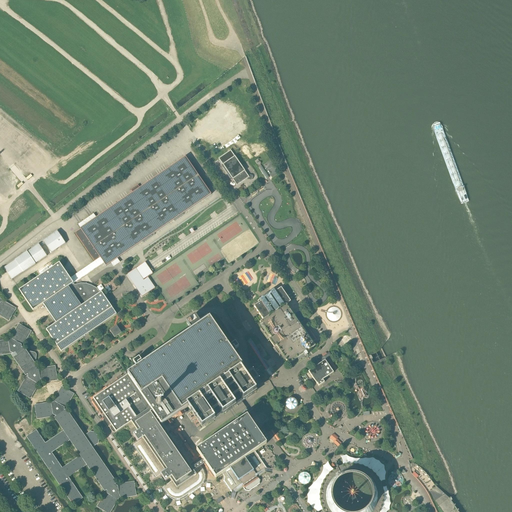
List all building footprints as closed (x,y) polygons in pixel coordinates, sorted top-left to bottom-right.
[(246,176),(229,151),(217,160),(221,165),(222,167),(225,172),(227,174),(230,179),(232,181),(235,187),(245,180),(248,178),(246,176)] [(100,258),(106,267),(212,195),(208,188),(209,187),(193,163),(190,165),(185,158),(140,189),(137,186),(132,190),(134,193),(75,233),(94,261),(100,258)] [(269,178),(262,166),(259,168),(267,180),(269,178)] [(57,231),(43,241),(51,253),(66,243),(57,231)] [(15,260),(4,268),(12,280),(23,272),(24,272),(36,264),(35,264),(47,256),(39,244),(27,252),(27,251),(15,260)] [(153,273),(145,262),(136,269),(143,280),(153,273)] [(81,306),(68,287),(73,283),(59,263),(19,290),(33,311),(43,304),(56,323),(46,330),(61,352),(117,314),(101,292),(100,293),(81,306)] [(136,269),(136,268),(127,275),(142,297),(155,288),(148,277),(144,280),(143,280),(136,269)] [(241,276),(245,284),(250,281),(245,273),(241,276)] [(86,284),(81,283),(74,285),(73,283),(68,287),(81,306),(100,293),(97,288),(92,285),(86,284)] [(277,289),(271,293),(269,290),(258,298),(254,300),(256,303),(251,307),(260,321),(261,320),(285,305),(287,304),(287,303),(277,289)] [(0,315),(9,320),(12,314),(15,309),(1,300),(1,301),(0,300),(0,315)] [(306,333),(287,304),(285,305),(261,320),(260,321),(259,321),(271,338),(269,340),(271,343),(274,347),(276,346),(288,364),(315,345),(310,339),(306,333)] [(192,331),(173,344),(172,342),(161,350),(162,352),(140,367),(138,363),(142,361),(139,357),(133,362),(135,365),(136,365),(138,368),(128,375),(151,409),(153,413),(161,425),(162,425),(166,422),(170,419),(178,414),(182,411),(188,407),(202,428),(215,419),(203,401),(211,396),(223,414),(236,405),(223,387),(231,382),(243,400),(256,391),(241,369),(243,368),(230,349),(233,347),(235,349),(239,347),(235,342),(232,344),(232,345),(229,347),(208,316),(199,322),(196,317),(186,323),(192,331)] [(28,354),(23,348),(21,349),(21,347),(21,345),(22,346),(30,331),(25,328),(19,325),(11,339),(12,339),(10,340),(9,341),(9,340),(0,341),(0,355),(11,353),(11,352),(12,353),(14,354),(12,355),(26,375),(28,374),(28,376),(28,378),(27,377),(19,391),(24,394),(30,398),(39,384),(37,383),(39,382),(40,381),(41,383),(57,380),(56,372),(55,367),(38,369),(39,370),(37,370),(35,369),(37,368),(32,361),(35,359),(36,355),(35,354),(35,353),(31,352),(28,354)] [(316,336),(311,329),(306,333),(310,339),(316,336)] [(322,361),(305,372),(314,384),(316,387),(321,383),(320,380),(330,373),(322,361)] [(339,380),(329,386),(328,385),(324,387),(325,389),(318,393),(317,392),(316,393),(322,402),(323,401),(322,399),(330,394),(330,393),(340,386),(340,385),(341,384),(342,385),(343,385),(342,382),(345,380),(345,381),(345,382),(346,382),(347,382),(348,381),(348,380),(349,380),(348,378),(348,379),(346,376),(345,375),(346,374),(344,373),(342,375),(343,376),(344,377),(345,378),(341,381),(340,382),(339,381),(338,382),(337,381),(339,380)] [(128,375),(93,399),(112,425),(116,432),(131,422),(132,422),(151,409),(128,375)] [(99,439),(97,436),(95,433),(91,432),(84,436),(66,410),(64,412),(64,410),(64,408),(65,408),(73,394),(68,391),(62,387),(54,401),(55,402),(53,403),(52,404),(51,403),(35,406),(36,412),(38,419),(54,416),(54,415),(55,416),(57,417),(55,418),(64,431),(45,444),(36,431),(28,437),(73,504),(82,498),(68,478),(87,464),(105,491),(107,489),(107,491),(107,493),(106,493),(98,507),(103,510),(106,511),(110,511),(117,500),(116,499),(118,498),(119,497),(120,498),(136,496),(135,489),(134,482),(117,485),(118,486),(116,485),(114,484),(116,483),(91,447),(98,443),(99,439)] [(293,407),(290,398),(282,401),(285,410),(293,407)] [(169,435),(162,425),(161,425),(153,413),(151,409),(132,422),(131,422),(138,432),(133,435),(136,439),(138,442),(141,440),(143,439),(165,471),(164,472),(161,475),(163,477),(165,482),(169,479),(168,479),(170,478),(172,481),(177,488),(196,475),(194,471),(189,465),(173,441),(169,435)] [(264,420),(268,417),(263,411),(260,414),(264,420)] [(247,415),(196,450),(208,467),(205,469),(212,479),(215,477),(216,478),(221,475),(228,470),(236,482),(253,471),(245,459),(254,453),(256,451),(266,444),(247,415)] [(187,441),(184,441),(179,433),(181,432),(178,428),(169,435),(173,441),(189,465),(198,459),(195,456),(191,450),(186,443),(187,441)] [(338,446),(341,442),(333,433),(329,437),(338,446)] [(165,471),(143,439),(141,440),(138,442),(133,446),(155,478),(161,475),(164,472),(165,471)] [(231,491),(232,490),(233,491),(236,493),(241,489),(244,492),(248,492),(258,485),(259,482),(257,478),(265,473),(265,471),(265,469),(254,453),(245,459),(253,471),(236,482),(228,470),(221,475),(223,478),(223,481),(229,491),(230,493),(231,491)] [(341,457),(339,457),(340,461),(341,463),(341,466),(346,465),(352,465),(358,466),(364,468),(368,471),(372,474),(375,478),(377,481),(378,484),(380,482),(382,482),(384,482),(384,480),(384,477),(384,475),(384,473),(383,472),(383,470),(384,466),(381,466),(380,465),(379,464),(378,462),(376,462),(374,461),(373,460),(372,458),(371,459),(369,460),(366,460),(364,459),(362,460),(361,460),(358,460),(357,460),(355,460),(353,460),(350,459),(348,458),(346,456),(345,456),(343,457),(341,457)] [(328,465),(327,463),(327,464),(326,465),(326,466),(324,466),(323,466),(324,467),(323,469),(323,470),(323,471),(322,472),(322,473),(321,475),(320,476),(319,477),(318,478),(317,479),(317,480),(316,482),(315,483),(314,483),(313,483),(313,484),(312,485),(311,487),(310,488),(309,488),(308,488),(308,490),(308,491),(308,493),(307,494),(307,495),(306,496),(307,498),(307,499),(307,500),(307,502),(307,503),(308,503),(309,504),(309,505),(310,506),(311,507),(311,508),(311,509),(312,509),(314,510),(315,511),(316,511),(317,511),(316,510),(315,508),(314,505),(314,501),(314,497),(314,494),(315,491),(316,488),(318,485),(320,482),(322,479),(324,476),(326,475),(328,473),(331,471),(330,469),(328,467),(328,465)] [(196,475),(177,488),(172,481),(162,488),(167,495),(171,498),(175,500),(180,500),(184,498),(201,487),(204,484),(206,479),(206,474),(204,470),(201,466),(194,471),(196,475)] [(353,470),(350,470),(347,470),(343,470),(342,470),(340,471),(337,472),(335,473),(334,473),(332,475),(331,476),(330,476),(328,478),(326,479),(325,481),(324,483),(323,485),(322,486),(322,488),(321,489),(321,491),(320,493),(320,494),(320,496),(320,498),(320,500),(320,501),(320,503),(321,504),(321,506),(322,507),(322,509),(323,511),(371,511),(372,510),(373,508),(374,506),(374,505),(375,503),(375,502),(375,500),(375,498),(375,497),(375,495),(375,493),(375,491),(374,489),(373,487),(373,486),(372,484),(371,482),(369,479),(367,478),(366,476),(364,475),(362,474),(361,473),(359,472),(357,471),(355,471),(353,470)] [(298,483),(306,483),(306,472),(297,473),(298,483)] [(381,488),(380,488),(380,489),(381,491),(381,493),(381,495),(381,497),(381,500),(381,502),(380,504),(380,507),(379,509),(378,511),(377,511),(386,511),(387,511),(388,511),(389,510),(389,509),(388,508),(389,507),(389,506),(390,505),(389,503),(389,502),(389,501),(389,499),(389,498),(388,497),(388,496),(387,494),(387,493),(386,492),(385,490),(385,489),(385,487),(384,488),(383,488),(381,488)]
